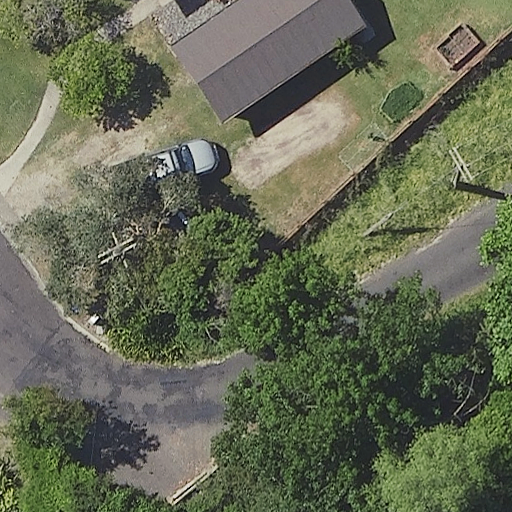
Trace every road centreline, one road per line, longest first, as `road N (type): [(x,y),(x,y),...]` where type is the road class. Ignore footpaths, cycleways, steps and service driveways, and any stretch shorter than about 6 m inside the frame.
road 1 (unknown): [(206,511),(511,241)]
road 2 (residential): [(206,511),(0,262)]
